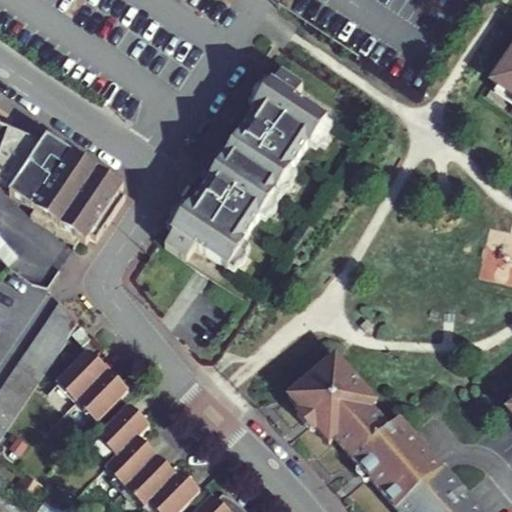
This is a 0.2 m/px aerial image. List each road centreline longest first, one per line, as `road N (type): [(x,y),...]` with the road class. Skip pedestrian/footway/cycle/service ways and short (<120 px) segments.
road 1 (residential): [(308,511),(104,290),(104,274),(156,189),(152,166)]
road 2 (residential): [(0,64),(152,166)]
road 3 (unknown): [(104,274),(34,301),(0,351)]
